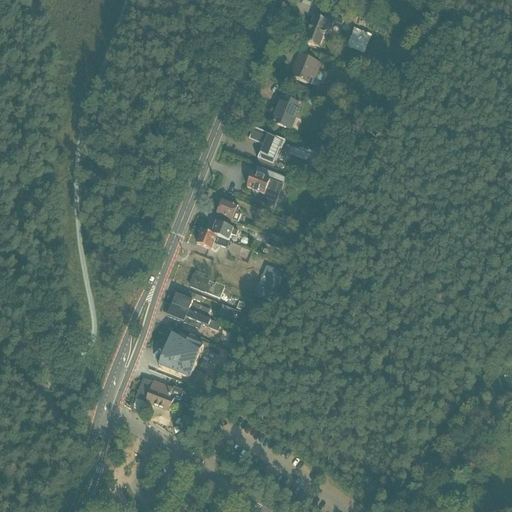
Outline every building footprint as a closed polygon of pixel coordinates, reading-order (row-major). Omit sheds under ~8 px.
[(302,42),(317,48),(327,22),(312,16),(302,42)] [(288,76),(311,85),(319,63),(296,55),(288,76)] [(267,123),(288,131),(298,105),(278,97),(267,123)] [(252,158),(270,166),(279,141),(249,129),(245,140),(257,145),(252,158)] [(239,189),(260,196),(266,180),(245,173),(239,189)] [(211,213),(234,221),(238,208),(215,200),(211,213)] [(199,219),(202,232),(214,236),(225,240),(229,230),(199,219)] [(197,245),(208,251),(214,236),(202,232),(197,245)] [(187,287),(217,298),(221,285),(191,274),(187,287)] [(251,297),(274,305),(281,287),(258,279),(251,297)] [(179,289),(172,306),(185,311),(188,301),(179,289)] [(168,317),(180,323),(185,311),(172,306),(168,317)] [(218,318),(246,327),(250,316),(222,306),(218,318)] [(173,336),(160,368),(191,381),(204,349),(173,336)] [(132,398),(165,413),(175,391),(142,377),(132,398)]
